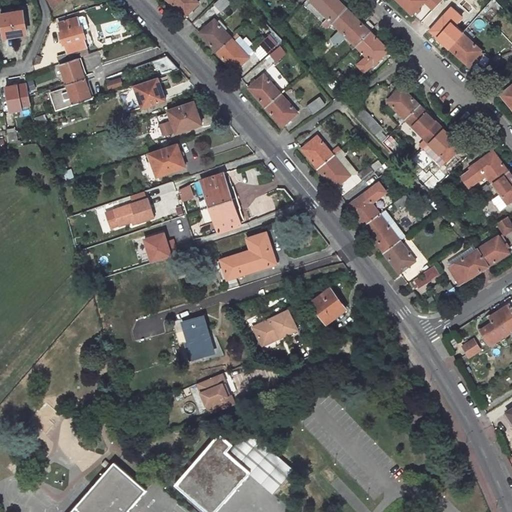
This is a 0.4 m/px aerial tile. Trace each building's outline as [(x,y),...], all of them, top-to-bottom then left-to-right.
[(47,0),(53,9),(61,0),(47,0)] [(165,0),(182,17),(197,2),(194,0),(165,0)] [(229,0),(217,0),(213,4),(220,12),(231,2),(229,0)] [(307,0),(330,24),(345,9),(336,0),(307,0)] [(424,1),(424,0),(423,0),(395,0),(410,15),(424,1)] [(423,0),(424,0),(424,1),(433,9),(438,5),(441,0),(423,0)] [(444,10),(453,1),(452,0),(441,0),(438,5),(444,10)] [(330,24),(354,47),(369,32),(345,9),(330,24)] [(24,11),(4,15),(7,38),(28,34),(24,11)] [(461,32),(443,16),(429,31),(448,47),(461,32)] [(87,55),(82,40),(84,39),(80,26),(78,27),(75,19),(59,24),(61,32),(59,33),(63,46),(65,45),(68,55),(57,58),(60,65),(78,58),(87,55)] [(229,38),(212,19),(197,33),(214,51),(229,38)] [(354,47),(373,65),(387,51),(369,32),(354,47)] [(467,64),(481,49),(461,32),(448,47),(467,64)] [(268,34),(259,43),(267,51),(276,43),(268,34)] [(232,71),(247,57),(229,38),(214,51),(232,71)] [(39,67),(42,61),(37,57),(33,68),(39,67)] [(152,62),(160,77),(178,71),(165,57),(152,62)] [(91,100),(78,58),(60,65),(73,107),(91,100)] [(337,95),(343,90),(328,73),(324,77),(331,85),(329,86),(337,95)] [(279,93),(262,74),(247,87),(264,106),(279,93)] [(134,88),(141,109),(163,102),(156,81),(134,88)] [(27,84),(6,88),(11,112),(20,110),(21,107),(31,105),(27,84)] [(511,84),(501,93),(511,106),(511,84)] [(401,86),(387,101),(405,119),(419,104),(401,86)] [(281,125),(296,112),(279,93),(264,106),(281,125)] [(312,114),(325,105),(319,97),(306,106),(312,114)] [(405,119),(429,142),(443,127),(419,104),(405,119)] [(174,134),(200,125),(197,114),(193,116),(190,105),(167,113),(174,134)] [(363,110),(356,116),(373,135),(379,129),(363,110)] [(443,127),(429,142),(447,160),(461,145),(456,140),(459,138),(452,131),(449,134),(443,127)] [(332,155),(316,135),(300,148),(316,168),(332,155)] [(38,138),(10,143),(10,148),(40,144),(38,138)] [(177,159),(173,147),(149,156),(156,176),(183,167),(180,158),(177,159)] [(470,171),(462,177),(469,188),(487,175),(492,183),(508,171),(493,150),(469,169),(470,171)] [(332,188),(348,175),(332,155),(316,168),(332,188)] [(367,166),(356,175),(362,181),(372,173),(367,166)] [(492,183),(508,203),(511,199),(511,175),(508,171),(492,183)] [(208,208),(235,199),(236,199),(231,186),(230,187),(226,176),(222,178),(221,174),(199,181),(208,208)] [(378,213),(370,203),(385,192),(378,183),(347,206),(362,226),(378,213)] [(486,183),(476,190),(478,193),(488,186),(486,183)] [(177,187),(179,201),(191,199),(189,185),(177,187)] [(480,195),(490,188),(488,186),(478,193),(480,195)] [(393,204),(397,210),(409,201),(405,195),(393,204)] [(243,226),(238,211),(240,211),(236,199),(235,199),(208,208),(213,223),(217,235),(243,226)] [(109,212),(115,228),(126,224),(131,222),(132,225),(149,219),(143,201),(109,212)] [(208,208),(198,211),(204,227),(213,223),(208,208)] [(385,209),(379,214),(399,240),(405,236),(385,209)] [(109,212),(101,215),(106,231),(115,228),(109,212)] [(399,240),(379,214),(378,213),(362,226),(382,252),(399,240)] [(497,222),(504,234),(511,229),(511,223),(508,216),(497,222)] [(138,239),(146,263),(169,255),(160,231),(138,239)] [(249,250),(219,260),(225,279),(228,278),(229,282),(222,284),(225,292),(238,287),(236,280),(244,277),(243,273),(279,262),(274,246),(269,248),(264,233),(245,239),(249,250)] [(499,237),(498,235),(477,249),(488,266),(509,253),(504,244),(507,243),(502,235),(499,237)] [(398,272),(414,260),(399,240),(382,252),(398,272)] [(477,249),(449,267),(459,285),(488,266),(477,249)] [(412,276),(417,288),(439,279),(433,267),(412,276)] [(166,299),(179,297),(176,281),(163,283),(166,299)] [(329,290),(310,305),(326,326),(346,311),(329,290)] [(511,331),(511,304),(511,303),(499,311),(511,332),(511,331)] [(284,308),(249,327),(258,342),(275,333),(277,336),(294,327),(284,308)] [(499,311),(491,316),(494,322),(481,330),(492,346),(511,332),(499,311)] [(190,358),(209,353),(203,332),(207,331),(202,315),(182,321),(188,341),(185,342),(190,358)] [(275,333),(258,342),(259,345),(277,336),(275,333)] [(476,342),(464,348),(470,358),(481,351),(476,342)] [(221,373),(218,374),(230,406),(233,405),(221,373)] [(218,374),(197,382),(209,414),(230,406),(218,374)] [(175,481),(210,511),(213,511),(252,468),(243,459),(263,437),(251,427),(237,443),(222,429),(175,481)] [(252,468),(276,489),(296,467),(263,437),(243,459),(252,468)] [(115,458),(67,511),(124,511),(147,486),(115,458)]
